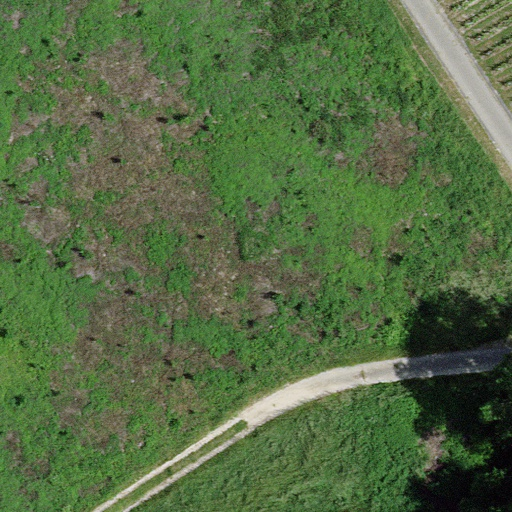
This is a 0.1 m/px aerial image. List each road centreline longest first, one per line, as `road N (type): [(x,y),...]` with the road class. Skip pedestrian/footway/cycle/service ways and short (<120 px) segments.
road 1 (track): [(511,364),(331,383),(120,511)]
road 2 (track): [(511,171),(400,0)]
